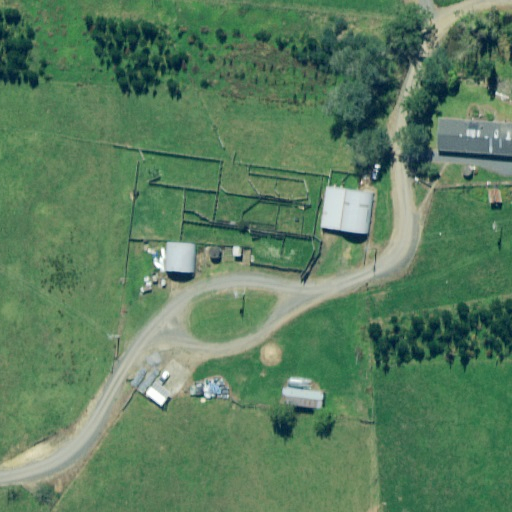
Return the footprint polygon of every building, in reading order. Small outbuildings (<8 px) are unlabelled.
[(511,125),(442,121),(440,152),(511,156),(511,125)] [(373,194),(329,189),(324,229),(368,234),(373,194)] [(503,204),(503,190),(492,190),(492,204),(503,204)] [(196,246),(169,244),(167,269),(194,271),(196,246)] [(223,301),(208,305),(212,317),(226,312),(223,301)]
